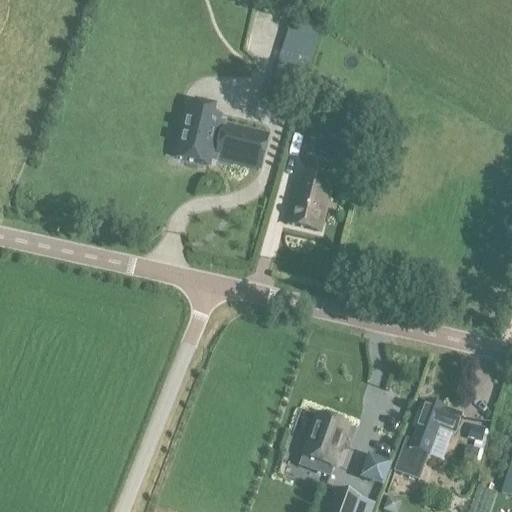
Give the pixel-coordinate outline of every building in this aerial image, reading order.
[(293,34),(317,41),(322,24),(314,22),(298,17),(293,34)] [(205,74),(222,77),(230,38),(212,34),(205,74)] [(329,100),(306,94),(302,93),(298,111),(325,117),(329,100)] [(185,109),(173,161),(176,162),(210,170),(211,163),(212,160),(260,172),(268,136),(220,125),(222,118),(215,116),(217,109),(211,107),(195,103),(193,111),(185,109)] [(347,150),(342,169),(360,174),(365,154),(347,150)] [(333,181),(299,173),(286,229),(321,237),(333,181)] [(244,225),(265,226),(267,184),(246,183),(244,225)] [(417,432),(412,444),(406,442),(394,475),(419,484),(436,439),(435,438),(438,431),(454,436),(460,419),(426,406),(416,431),(417,432)] [(329,481),(348,430),(318,419),(303,461),(318,466),(314,476),(329,481)] [(475,429),(472,442),(481,445),(485,431),(475,429)] [(475,466),(479,452),(468,449),(464,463),(475,466)] [(511,460),(500,497),(511,501),(511,460)] [(357,511),(361,502),(362,500),(335,491),(327,511),(357,511)] [(383,511),(396,511),(399,505),(388,501),(383,511)] [(361,502),(357,511),(372,511),(375,506),(361,502)]
